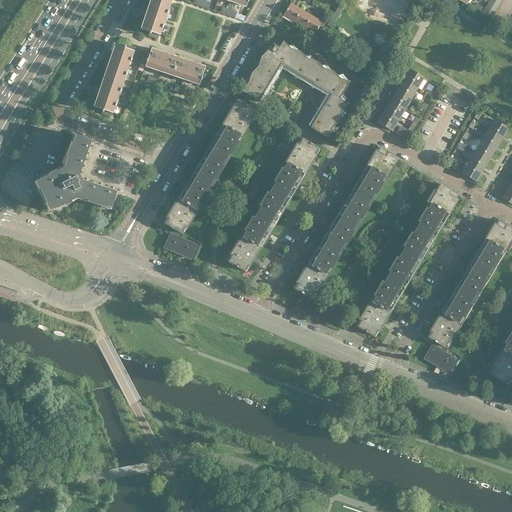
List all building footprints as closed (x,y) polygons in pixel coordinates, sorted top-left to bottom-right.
[(156,0),(150,0),(140,29),(149,32),(148,34),(149,34),(148,36),(158,39),(159,36),(169,4),(156,0)] [(490,1),(489,3),(486,7),(495,12),(499,6),(490,1)] [(290,3),(283,16),(293,22),(301,10),(290,3)] [(486,7),(485,9),(483,13),(491,19),(495,12),(486,7)] [(301,10),(293,22),(304,29),(311,16),(301,10)] [(311,16),(304,29),(314,35),(321,22),(311,16)] [(248,83),(240,91),(258,102),(264,93),(266,89),(274,76),(277,78),(279,74),(276,72),(280,65),(297,75),(295,78),(299,80),(301,77),(314,85),(311,88),(316,90),(318,87),(330,95),(325,103),(322,101),(320,105),(323,107),(315,119),(312,117),(310,121),(313,123),(310,128),(328,139),(331,129),(338,122),(341,112),(349,105),(344,102),(346,99),(341,96),(350,82),(340,79),(332,72),(323,69),(316,62),(307,59),(299,52),(290,49),(283,41),(279,48),(274,45),(274,46),(269,44),(266,51),(261,57),(258,66),(251,74),(248,83)] [(115,45),(109,61),(104,76),(122,82),(130,59),(134,48),(125,45),(125,46),(124,46),(123,48),(115,45)] [(134,48),(130,59),(135,61),(139,50),(134,48)] [(149,53),(145,64),(145,66),(172,76),(178,58),(151,49),(149,53)] [(139,50),(135,61),(140,62),(144,51),(139,50)] [(144,51),(140,62),(145,64),(149,53),(144,51)] [(172,76),(185,80),(199,85),(200,80),(201,80),(202,78),(201,78),(205,67),(178,58),(172,76)] [(409,70),(403,81),(417,89),(423,78),(415,73),(409,70)] [(104,76),(93,107),(102,110),(101,112),(102,112),(101,114),(110,117),(122,82),(104,76)] [(403,81),(396,91),(410,100),(417,89),(403,81)] [(396,91),(390,102),(404,110),(410,100),(396,91)] [(236,100),(222,124),(241,136),(256,112),(247,106),(245,104),(244,105),(236,100)] [(390,102),(384,112),(398,120),(404,110),(390,102)] [(384,112),(377,122),(392,131),(398,120),(384,112)] [(415,126),(420,119),(416,116),(411,124),(415,126)] [(493,120),(487,130),(501,138),(507,128),(493,120)] [(222,124),(207,149),(226,160),(241,136),(222,124)] [(487,130),(481,140),(495,149),(501,138),(487,130)] [(407,131),(403,138),(407,140),(411,133),(407,131)] [(35,182),(49,210),(77,197),(110,208),(115,194),(107,191),(108,189),(100,186),(100,189),(80,182),(79,183),(74,170),(77,171),(83,155),(85,156),(88,148),(85,148),(88,140),(74,135),(62,168),(35,182)] [(300,138),(285,162),(304,174),(319,150),(311,145),(311,144),(309,143),(309,144),(300,138)] [(481,140),(474,151),(488,160),(495,149),(481,140)] [(460,142),(456,148),(462,151),(462,152),(466,146),(460,142)] [(367,165),(386,177),(388,178),(394,167),(392,166),(397,159),(379,148),(377,152),(375,151),(367,165)] [(207,149),(192,173),(212,185),(226,160),(207,149)] [(474,151),(468,162),(482,171),(488,160),(474,151)] [(285,162),(270,187),(290,199),(304,174),(285,162)] [(468,162),(461,173),(475,181),(482,171),(468,162)] [(367,165),(352,189),(371,201),(386,177),(367,165)] [(192,173),(177,198),(197,209),(212,185),(192,173)] [(440,185),(430,202),(449,213),(457,200),(455,199),(458,195),(440,185)] [(270,187),(255,211),(275,223),(290,199),(270,187)] [(511,188),(509,187),(503,197),(511,203),(511,188)] [(352,189),(337,214),(357,225),(371,201),(352,189)] [(163,222),(169,225),(179,232),(182,234),(197,209),(177,198),(163,222)] [(430,202),(415,227),(434,239),(449,213),(430,202)] [(255,211),(241,236),(260,248),(275,223),(255,211)] [(337,214),(322,238),(342,250),(357,225),(337,214)] [(496,224),(488,238),(507,250),(509,251),(511,245),(511,227),(501,221),(498,225),(496,224)] [(179,232),(169,225),(166,231),(170,234),(176,237),(177,236),(179,232)] [(415,227),(402,249),(421,260),(434,239),(415,227)] [(176,237),(170,234),(164,247),(177,253),(183,239),(177,236),(176,237)] [(241,236),(226,260),(235,266),(237,267),(245,272),(260,248),(241,236)] [(322,238),(308,263),(327,274),(342,250),(322,238)] [(488,238),(473,262),(492,274),(507,250),(488,238)] [(183,239),(177,253),(190,259),(196,245),(183,239)] [(402,249),(385,276),(404,288),(421,260),(402,249)] [(473,262),(458,287),(478,299),(492,274),(473,262)] [(308,263),(293,287),(304,294),(312,299),(327,274),(308,263)] [(385,276),(370,301),(389,312),(404,288),(385,276)] [(458,287),(444,311),(463,323),(478,299),(458,287)] [(304,294),(296,307),(308,314),(316,301),(312,299),(304,294)] [(316,301),(308,314),(320,321),(328,308),(316,301)] [(370,301),(355,325),(365,331),(366,332),(367,332),(375,337),(389,312),(370,301)] [(444,311),(436,324),(429,336),(436,341),(448,348),(463,323),(444,311)] [(448,348),(436,341),(433,346),(425,358),(437,366),(445,353),(448,348)] [(511,352),(505,348),(490,373),(502,380),(509,384),(511,379),(511,352)] [(457,360),(445,353),(437,366),(449,373),(457,360)] [(490,373),(484,382),(496,389),(502,380),(490,373)]
